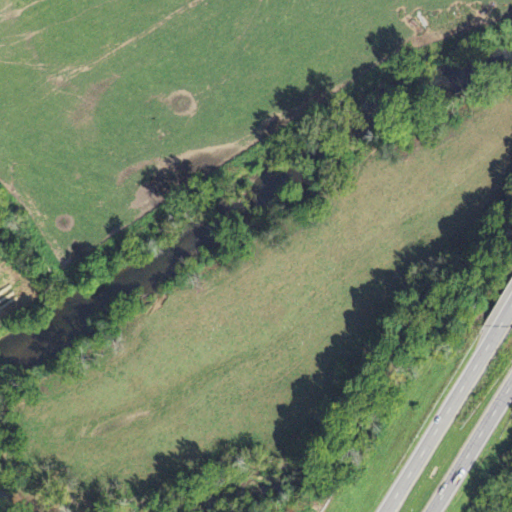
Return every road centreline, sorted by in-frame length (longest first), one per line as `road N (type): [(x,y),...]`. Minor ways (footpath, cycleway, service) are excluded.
road 1 (trunk): [(494,340),(381,511)]
road 2 (trunk): [(429,511),(511,383)]
